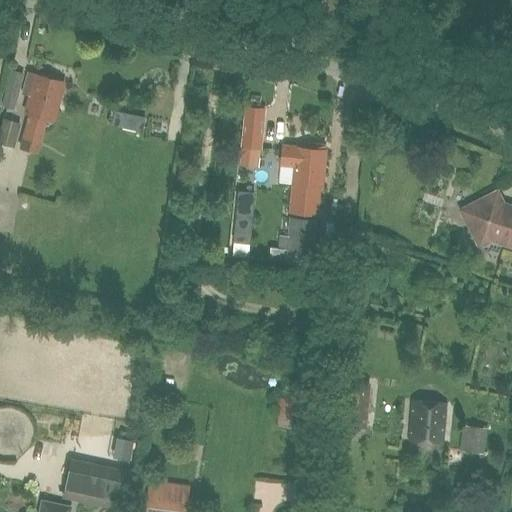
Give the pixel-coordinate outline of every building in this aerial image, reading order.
[(370,28),(376,30),(378,22),(373,21),(370,28)] [(63,82),(27,72),(21,93),(29,95),(24,112),(29,113),(22,137),(20,148),(36,152),(44,121),(52,123),(63,82)] [(6,89),(2,106),(13,109),(17,92),(6,89)] [(264,109),(244,107),(240,146),(241,146),(239,165),(257,167),(259,148),(260,148),(264,109)] [(108,123),(122,126),(125,113),(111,109),(108,123)] [(19,123),(3,119),(0,128),(0,159),(8,162),(12,146),(19,123)] [(295,166),(290,212),(315,214),(316,205),(318,187),(321,187),(324,149),(323,149),(324,144),(308,143),(308,148),(296,147),(281,145),(279,164),(295,166)] [(97,187),(102,164),(89,161),(85,184),(97,187)] [(511,208),(501,205),(495,193),(462,210),(479,244),(490,238),(511,244),(511,208)] [(312,252),(315,218),(290,215),(287,237),(280,236),(278,260),(301,263),(302,251),(312,252)] [(347,382),(343,424),(365,426),(368,384),(347,382)] [(282,399),(280,424),(304,426),(306,401),(282,399)] [(441,443),(444,403),(412,400),(408,440),(441,443)] [(477,452),(480,428),(468,426),(464,451),(477,452)] [(76,481),(77,480),(105,485),(102,503),(101,503),(101,504),(121,509),(129,473),(80,462),(76,480),(76,481)] [(182,511),(184,499),(148,494),(145,511),(182,511)] [(67,511),(69,507),(42,501),(40,509),(43,510),(42,511),(67,511)]
